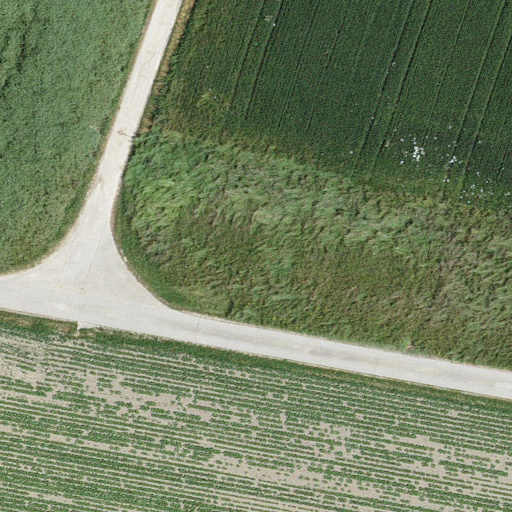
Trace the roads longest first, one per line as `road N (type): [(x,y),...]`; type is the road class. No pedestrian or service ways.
road 1 (track): [(0,281),(511,377)]
road 2 (track): [(77,295),(179,0)]
